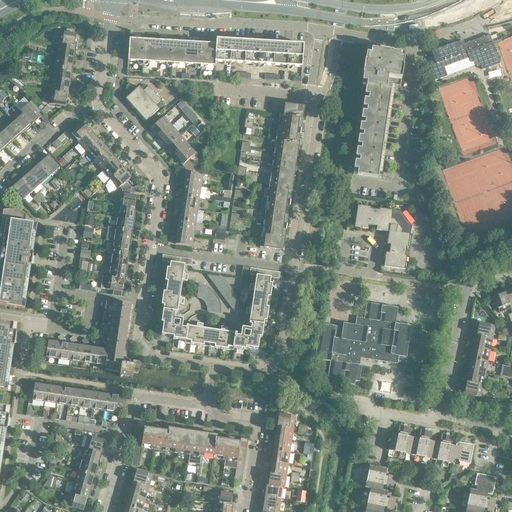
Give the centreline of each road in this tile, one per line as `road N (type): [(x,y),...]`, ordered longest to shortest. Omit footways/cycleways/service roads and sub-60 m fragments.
road 1 (tertiary): [(153,0),(384,24),(511,7)]
road 2 (residential): [(109,17),(320,28)]
road 3 (residential): [(352,181),(397,187),(414,37)]
road 4 (residential): [(124,433),(37,422),(31,468),(0,511)]
road 5 (residential): [(442,411),(468,282),(511,263)]
road 6 (residential): [(295,267),(315,96)]
road 7 (residential): [(151,248),(163,183),(97,103)]
road 8 (residential): [(295,267),(279,359),(262,372),(215,365)]
road 9 (residential): [(295,267),(151,248)]
road 10 (residential): [(239,511),(255,423),(217,418),(208,407)]
road 11 (residential): [(0,174),(41,135),(56,134),(97,103)]
